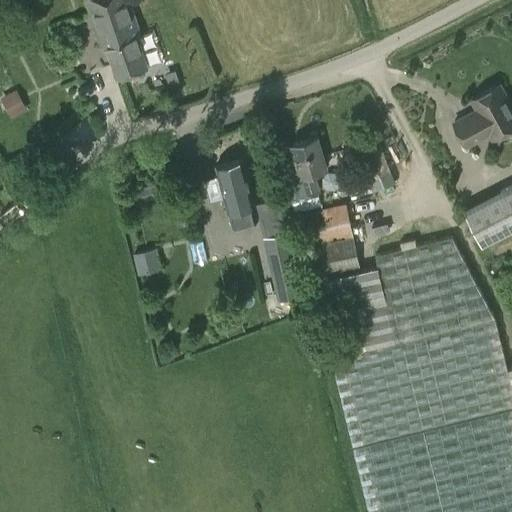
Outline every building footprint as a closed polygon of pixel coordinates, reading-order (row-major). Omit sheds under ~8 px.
[(85,0),(101,46),(107,44),(117,75),(147,65),(137,34),(141,33),(129,0),(85,0)] [(174,70),(165,73),(169,84),(178,81),(174,70)] [(476,109),(453,122),(466,145),(511,120),(511,107),(499,84),(471,99),(476,109)] [(1,100),(12,119),(26,112),(15,92),(1,100)] [(319,190),(313,171),(326,167),(317,135),(291,143),(296,159),(285,162),(289,177),(300,174),(306,194),(319,190)] [(390,171),(380,144),(359,151),(369,179),(390,171)] [(260,221),(255,202),(244,156),(216,162),(227,209),(237,207),(242,225),(260,221)] [(511,188),(466,213),(484,248),(511,233),(511,188)] [(312,277),(360,267),(346,202),(299,212),(312,277)] [(295,270),(287,235),(263,240),(271,275),(295,270)] [(321,305),(346,299),(349,313),(357,350),(332,356),(369,511),(511,511),(511,365),(507,367),(494,316),(452,235),(375,254),(377,265),(339,273),(314,279),(321,305)] [(155,249),(134,254),(138,273),(160,268),(155,249)]
